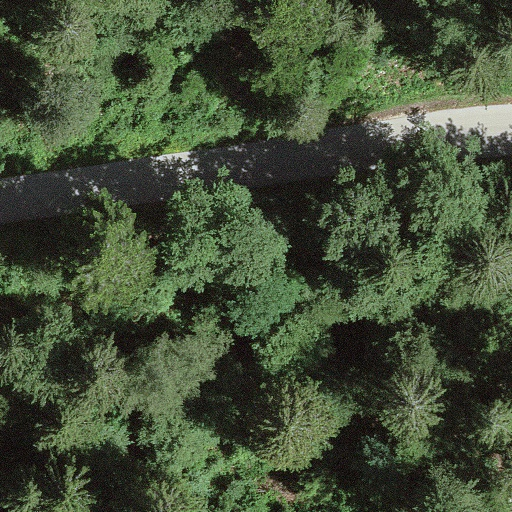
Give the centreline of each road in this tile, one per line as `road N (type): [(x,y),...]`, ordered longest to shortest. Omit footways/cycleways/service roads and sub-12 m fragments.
road 1 (track): [(0,507),(511,400)]
road 2 (unclassified): [(511,144),(0,213)]
